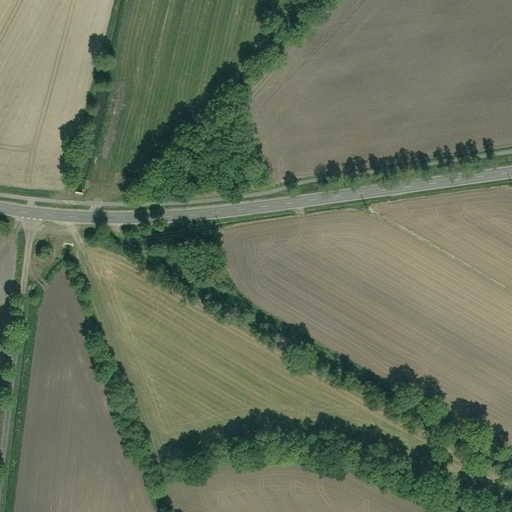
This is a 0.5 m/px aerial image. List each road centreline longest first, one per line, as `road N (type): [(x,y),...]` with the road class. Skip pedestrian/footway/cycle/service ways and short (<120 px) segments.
road 1 (tertiary): [(511,170),(174,215),(28,211)]
road 2 (residential): [(28,211),(0,463)]
